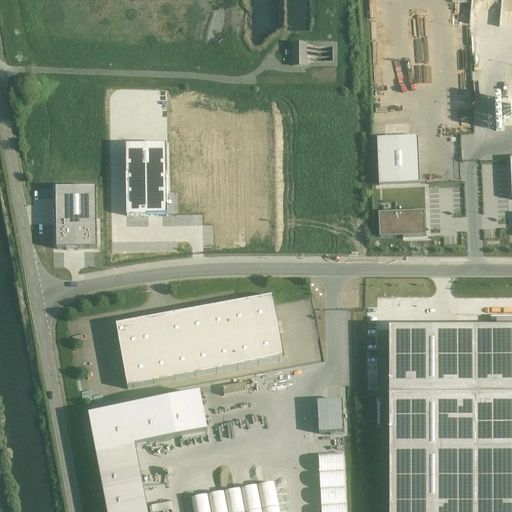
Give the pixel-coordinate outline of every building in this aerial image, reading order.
[(306,68),(305,47),(293,47),(293,68),(306,68)] [(511,108),(497,109),(497,125),(511,124),(511,108)] [(415,138),(377,139),(378,185),(416,184),(415,138)] [(166,147),(126,148),(128,217),(167,217),(166,147)] [(96,187),(55,188),(56,249),(97,248),(96,187)] [(422,212),(377,214),(378,237),(402,236),(402,239),(421,238),(421,235),(424,235),(422,212)] [(273,298),(116,327),(128,390),(285,362),(273,298)] [(511,511),(511,330),(390,331),(390,511),(511,511)] [(200,388),(87,410),(106,511),(147,511),(134,441),(207,427),(200,388)] [(344,401),(319,402),(320,434),(345,434),(344,401)] [(323,511),(348,511),(346,455),(321,456),(323,511)] [(282,511),(277,483),(191,498),(193,511),(282,511)]
